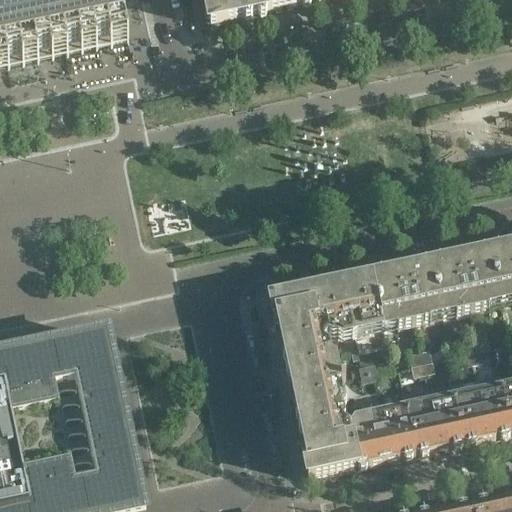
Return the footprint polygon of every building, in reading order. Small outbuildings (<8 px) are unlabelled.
[(0,0),(0,81),(132,53),(120,0),(0,0)] [(255,20),(250,0),(209,0),(212,11),(207,12),(210,30),(255,20)] [(284,14),(280,0),(250,0),(255,20),(284,14)] [(313,7),(311,0),(280,0),(284,14),(313,7)] [(511,257),(491,262),(500,307),(511,304),(511,257)] [(500,307),(491,262),(461,268),(472,317),(488,314),(487,310),(500,307)] [(472,317),(461,268),(432,275),(442,320),(454,317),(455,321),(472,317)] [(442,320),(432,275),(403,281),(413,330),(430,326),(429,322),(442,320)] [(413,330),(403,281),(373,287),(383,332),(396,329),(397,333),(413,330)] [(383,332),(373,287),(344,293),(353,338),(383,332)] [(353,338),(344,293),(314,300),(319,321),(321,321),(324,338),(327,340),(337,338),(338,342),(353,338)] [(344,402),(341,386),(337,370),(333,370),(331,360),(328,358),(325,359),(323,349),(317,346),(322,337),(324,338),(321,321),(319,321),(314,300),(270,309),(274,327),(279,326),(285,355),(283,357),(284,364),(287,365),(288,368),(285,371),(287,377),(290,379),(298,413),(295,416),(296,423),(300,424),(300,427),(298,429),(299,436),(303,437),(309,466),(304,467),(307,485),(357,475),(348,434),(338,429),(340,427),(338,417),(341,417),(343,414),(340,403),(344,402)] [(143,511),(108,342),(46,355),(0,365),(0,511),(143,511)] [(359,364),(357,355),(347,357),(349,366),(359,364)] [(393,383),(392,376),(391,372),(384,373),(386,385),(393,383)] [(386,385),(384,373),(377,375),(379,386),(386,385)] [(511,394),(503,397),(511,440),(511,394)] [(511,441),(511,440),(503,397),(479,402),(488,447),(511,441)] [(370,408),(369,400),(354,403),(356,411),(370,408)] [(488,447),(479,402),(455,407),(464,452),(488,447)] [(464,452),(455,407),(431,412),(440,457),(464,452)] [(440,457),(431,412),(406,417),(416,462),(440,457)] [(416,462),(406,417),(352,429),(348,434),(357,475),(416,462)] [(511,511),(511,502),(502,505),(503,511),(511,511)]
